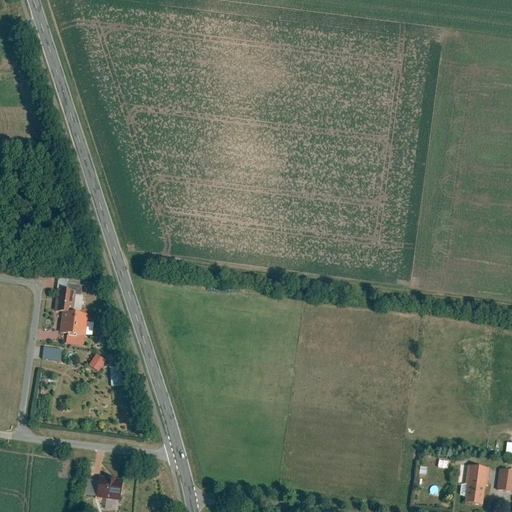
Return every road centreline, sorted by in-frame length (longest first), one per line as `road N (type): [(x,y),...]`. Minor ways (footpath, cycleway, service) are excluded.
road 1 (tertiary): [(180,447),(33,0)]
road 2 (residential): [(22,434),(38,287),(0,275)]
road 3 (residential): [(180,447),(170,454),(22,434)]
road 4 (residential): [(191,494),(338,511)]
